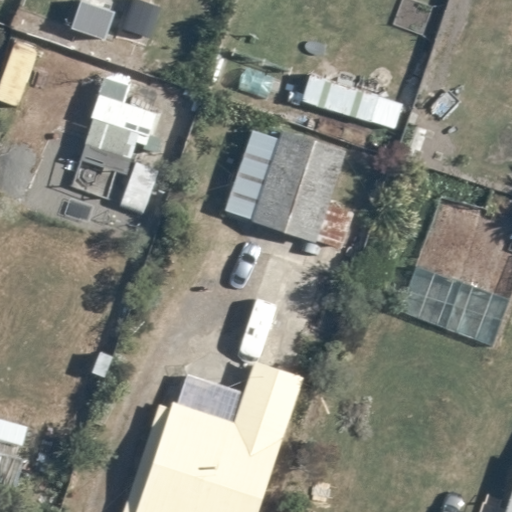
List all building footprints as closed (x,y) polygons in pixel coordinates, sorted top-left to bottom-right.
[(107,0),(68,0),(62,30),(99,39),(107,0)] [(150,109),(92,91),(73,149),(121,164),(107,206),(155,221),(190,112),(153,100),(150,109)] [(268,171),(251,221),(314,242),(315,240),(340,249),(353,212),(330,204),(348,150),(281,128),(278,137),(258,131),(246,164),(268,171)] [(170,407),(159,404),(123,511),(257,511),(304,377),(254,361),(243,393),(187,374),(177,403),(172,401),(170,407)] [(0,477),(18,482),(24,459),(9,455),(11,445),(0,442),(0,477)]
